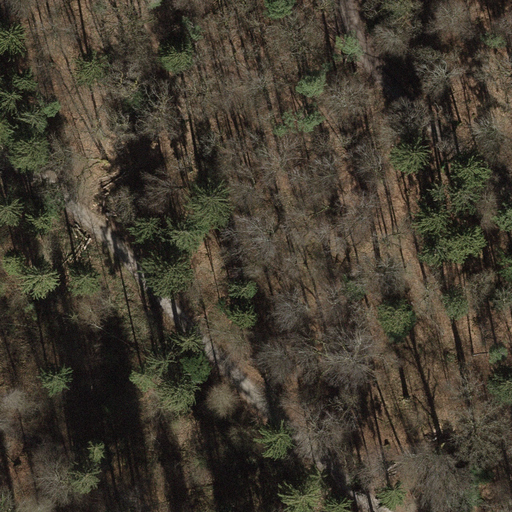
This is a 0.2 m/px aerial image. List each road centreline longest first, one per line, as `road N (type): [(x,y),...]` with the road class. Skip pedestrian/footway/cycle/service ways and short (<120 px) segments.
road 1 (track): [(0,159),(86,213),(315,453),(393,511)]
road 2 (track): [(511,194),(357,73),(350,0)]
